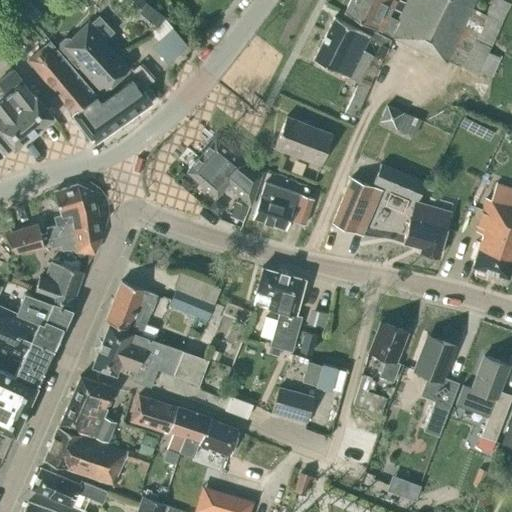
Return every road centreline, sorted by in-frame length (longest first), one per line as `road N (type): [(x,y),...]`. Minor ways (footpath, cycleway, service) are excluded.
road 1 (residential): [(63,362),(329,453),(375,276)]
road 2 (unclassified): [(375,276),(132,212)]
road 3 (tertiary): [(110,152),(190,92),(263,0)]
road 4 (unclassified): [(63,362),(117,225),(132,212)]
road 5 (unclassified): [(0,511),(63,362)]
road 6 (residential): [(90,161),(0,43)]
road 7 (unclassified): [(511,311),(375,276)]
